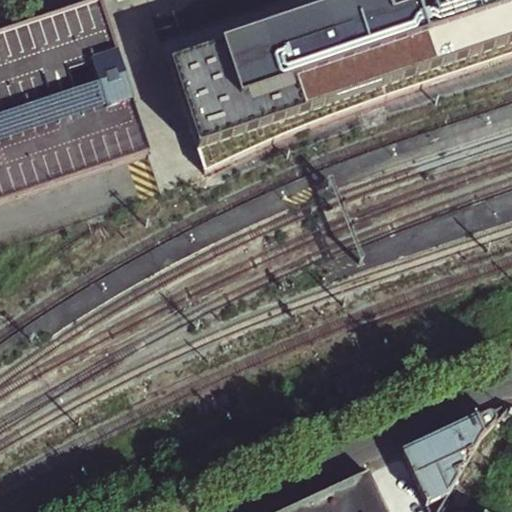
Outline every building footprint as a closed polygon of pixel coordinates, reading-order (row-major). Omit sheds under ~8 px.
[(511,0),(362,0),(173,63),(207,176),(264,148),(312,128),(511,59),(511,0)] [(0,40),(0,207),(151,157),(103,7),(63,20),(0,40)] [(347,415),(375,406),(367,381),(339,391),(347,415)] [(401,457),(424,508),(449,497),(481,442),(509,413),(503,410),(401,457)] [(384,511),(367,476),(290,511),(384,511)]
